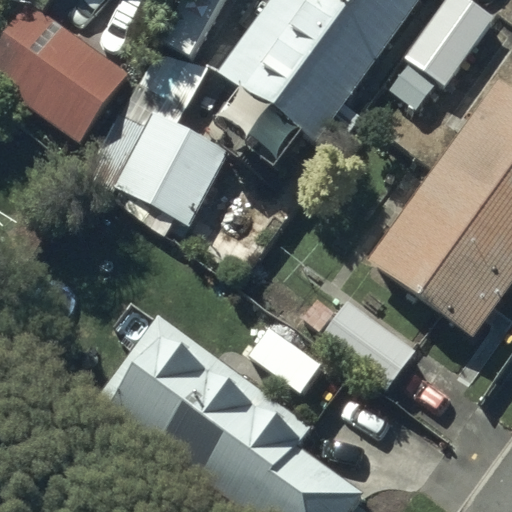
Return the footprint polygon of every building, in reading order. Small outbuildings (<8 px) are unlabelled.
[(0,0),(0,17),(1,18),(14,0),(0,0)] [(285,0),(216,92),(313,165),(438,0),(285,0)] [(452,7),(406,74),(445,101),(491,34),(452,7)] [(34,21),(0,69),(0,102),(84,161),(133,89),(34,21)] [(511,113),(496,102),(366,283),(473,360),(511,305),(511,113)] [(219,165),(155,130),(104,223),(176,263),(219,183),(211,179),(219,165)] [(319,358),(386,406),(413,368),(346,320),(319,358)] [(161,332),(95,422),(217,511),(365,511),(249,426),(263,407),(161,332)]
